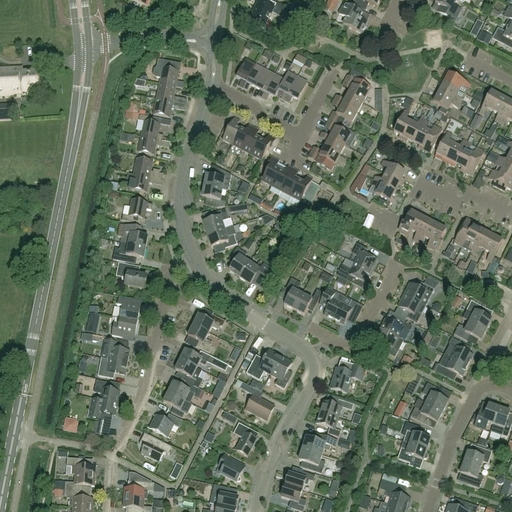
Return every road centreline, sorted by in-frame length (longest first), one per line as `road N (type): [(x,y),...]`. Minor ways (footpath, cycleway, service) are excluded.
road 1 (secondary): [(0,503),(76,119)]
road 2 (residential): [(118,450),(145,396),(168,277),(194,264)]
road 3 (residential): [(194,264),(180,197),(211,84)]
road 4 (residential): [(372,213),(397,226),(417,185),(460,206),(467,193),(511,211)]
road 5 (residential): [(253,511),(313,377),(310,352)]
road 6 (residential): [(310,352),(223,297),(194,264)]
road 7 (residential): [(427,511),(451,434),(468,402),(487,388)]
road 8 (residential): [(213,42),(88,44)]
